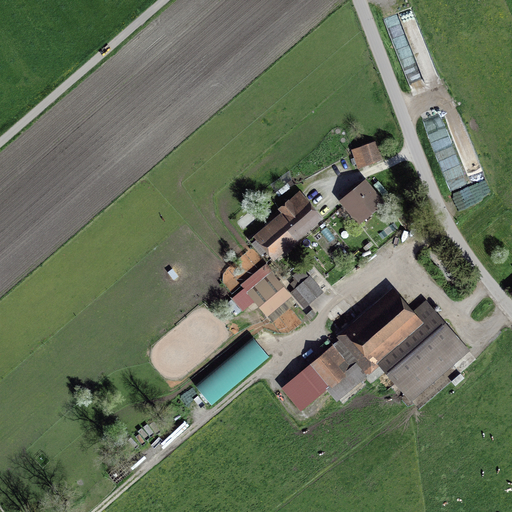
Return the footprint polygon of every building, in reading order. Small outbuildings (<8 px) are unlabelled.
[(411,86),(439,76),(425,38),(397,48),(411,86)] [(425,119),(439,161),(456,155),(441,113),(425,119)] [(353,150),(358,166),(378,159),(372,142),(361,146),(361,147),(353,150)] [(365,184),(344,201),(359,219),(380,203),(365,184)] [(250,240),(268,260),(318,217),(305,200),(294,209),(289,202),(281,209),(286,216),(275,226),(274,224),(259,237),(256,234),(256,235),(250,240)] [(302,270),(294,276),(301,284),(292,292),(303,305),(321,290),(302,270)] [(289,294),(272,274),(249,294),(266,314),(289,294)] [(358,361),(368,372),(379,363),(372,356),(415,320),(411,315),(394,297),(342,342),(358,361)] [(415,320),(372,356),(379,363),(410,400),(468,350),(426,301),(411,315),(415,320)] [(254,335),(195,383),(212,403),(270,355),(254,335)] [(338,397),(368,372),(358,361),(351,366),(335,347),(312,366),(338,397)]
